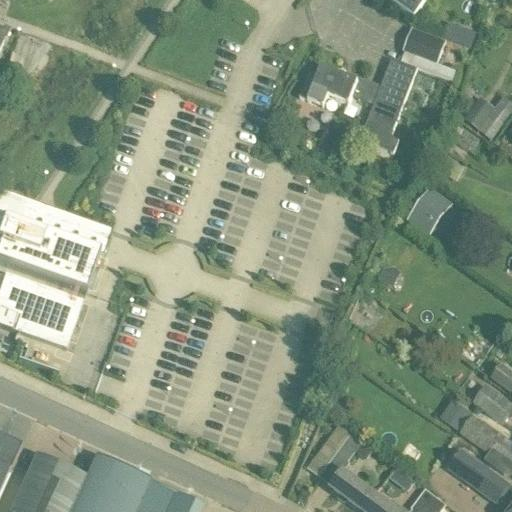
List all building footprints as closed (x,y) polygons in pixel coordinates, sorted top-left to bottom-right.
[(382,0),(414,22),(429,0),(382,0)] [(443,41),(449,27),(426,18),(420,32),(443,41)] [(402,54),(437,68),(446,44),(412,31),(402,54)] [(420,85),(423,77),(416,74),(417,72),(391,62),(381,89),(346,75),(344,79),(320,70),(317,77),(309,74),(299,100),(324,110),(327,99),(349,107),(351,100),(373,108),(367,123),(359,144),(393,157),(399,144),(390,140),(393,134),(413,82),(420,85)] [(479,134),(496,111),(480,100),(464,122),(479,134)] [(491,143),(511,114),(511,106),(509,104),(484,138),(491,143)] [(292,123),(280,116),(272,130),(284,137),(292,123)] [(450,205),(429,190),(406,222),(426,237),(450,205)] [(0,266),(90,298),(113,233),(16,199),(15,204),(0,198),(0,266)] [(362,198),(356,216),(387,226),(393,208),(362,198)] [(381,280),(380,283),(393,290),(401,275),(388,267),(386,270),(381,280)] [(12,333),(61,350),(72,316),(0,290),(0,329),(11,333),(12,333)] [(511,396),(511,394),(511,374),(501,367),(490,381),(511,396)] [(503,428),(511,415),(511,406),(486,388),(483,391),(472,406),(503,428)] [(511,444),(462,409),(448,429),(460,436),(459,437),(489,457),(485,463),(504,477),(505,475),(511,479),(511,444)] [(322,476),(335,486),(330,492),(356,511),(364,511),(375,498),(343,474),(349,466),(347,465),(354,456),(366,464),(372,454),(361,446),(350,438),(336,457),(322,476)] [(21,450),(14,447),(0,440),(0,495),(11,471),(21,450)] [(497,511),(511,511),(511,490),(461,456),(449,473),(496,506),(495,509),(498,511),(497,511)] [(70,511),(85,480),(35,457),(10,511),(70,511)] [(135,511),(149,483),(95,459),(85,480),(70,511),(135,511)] [(390,509),(375,498),(364,511),(426,511),(435,501),(425,493),(410,511),(398,511),(402,508),(395,502),(390,509)] [(200,511),(203,508),(202,507),(176,495),(175,497),(173,496),(166,511),(200,511)] [(466,511),(489,511),(491,510),(477,499),(466,511)] [(442,511),(446,508),(435,501),(426,511),(442,511)]
